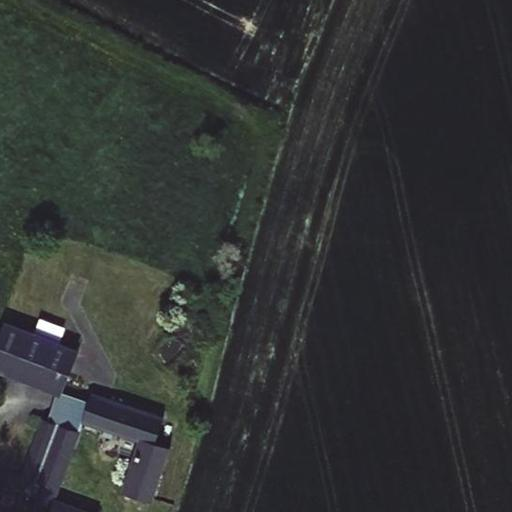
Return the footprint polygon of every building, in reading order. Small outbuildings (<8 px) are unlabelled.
[(57,410),(87,422),(140,442),(124,492),(129,493),(141,497),(154,502),(170,449),(157,445),(174,390),(7,327),(0,344),(0,367),(64,393),(57,410)] [(87,422),(57,410),(51,423),(81,436),(87,422)] [(57,494),(81,436),(51,423),(46,421),(21,480),(57,494)] [(134,511),(141,497),(129,493),(122,509),(131,511),(134,511)] [(83,511),(54,501),(49,511),(131,511),(122,509),(121,511),(83,511)]
